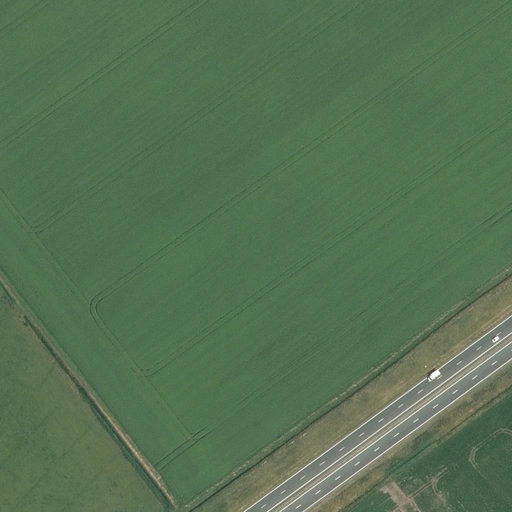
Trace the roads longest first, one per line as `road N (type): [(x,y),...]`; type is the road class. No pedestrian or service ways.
road 1 (trunk): [(511,325),(257,511)]
road 2 (trunk): [(292,511),(511,350)]
